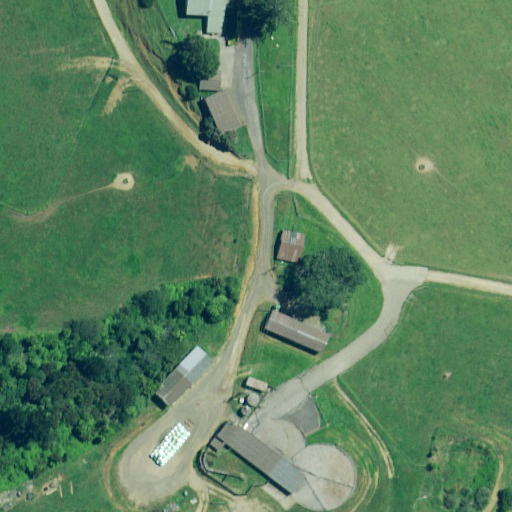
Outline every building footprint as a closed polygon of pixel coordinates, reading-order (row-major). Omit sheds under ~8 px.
[(203,33),(217,34),(216,52),(229,52),(231,1),(220,1),(219,0),(181,0),(181,15),(204,16),(203,33)] [(216,91),(217,69),(196,68),(196,90),(216,91)] [(235,105),(229,89),(201,101),(216,136),(236,128),(228,108),(235,105)] [(302,235),(280,231),(274,259),(296,264),(302,235)] [(326,336),(272,313),(265,331),(318,354),(326,336)] [(208,363),(191,347),(149,392),(166,408),(208,363)] [(265,384),(246,377),(243,386),(262,392),(265,384)] [(303,476),(227,418),(207,444),(217,452),(223,444),(289,495),(303,476)]
